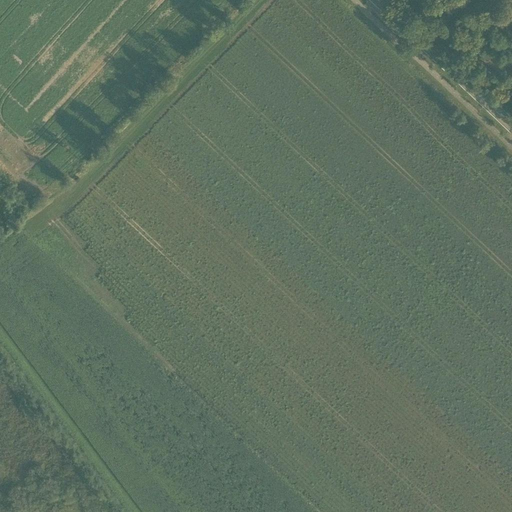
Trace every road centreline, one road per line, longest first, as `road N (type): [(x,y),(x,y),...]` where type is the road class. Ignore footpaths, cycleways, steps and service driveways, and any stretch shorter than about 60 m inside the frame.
road 1 (track): [(71,189),(247,0)]
road 2 (secondary): [(511,130),(372,0)]
